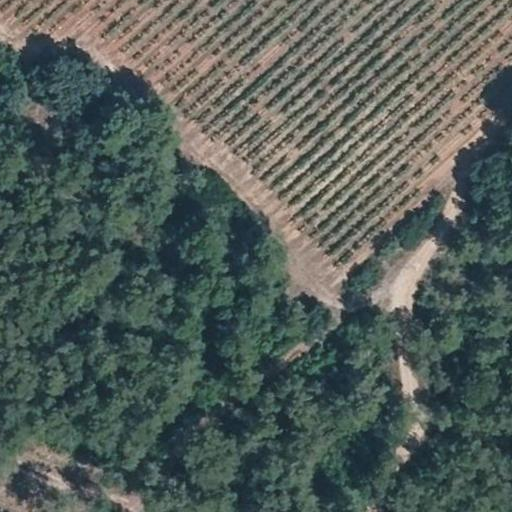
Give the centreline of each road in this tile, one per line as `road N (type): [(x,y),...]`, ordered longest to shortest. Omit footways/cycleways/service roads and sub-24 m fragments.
road 1 (track): [(511,150),(490,196),(401,277),(397,332),(407,429),(375,511)]
road 2 (track): [(0,453),(146,511)]
